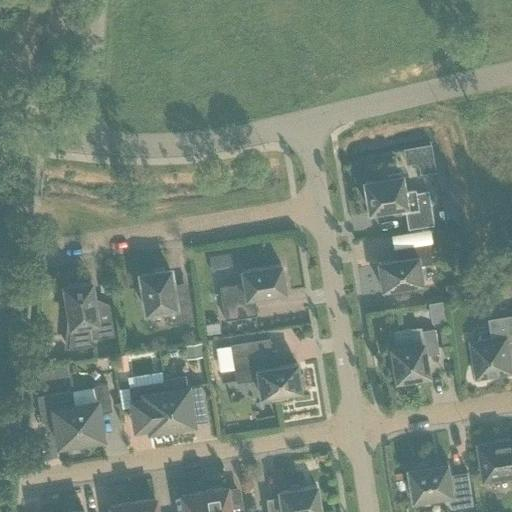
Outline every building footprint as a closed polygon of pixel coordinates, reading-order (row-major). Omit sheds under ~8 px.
[(367,196),(369,211),(383,208),(384,211),(401,208),(401,211),(405,210),(408,228),(433,224),(428,190),(415,192),(415,188),(403,189),(401,174),(400,174),(399,171),(386,173),(387,176),(364,180),(364,182),(362,187),(364,194),(367,196)] [(447,227),(430,229),(433,251),(450,249),(447,227)] [(428,241),(398,246),(400,258),(377,262),(382,289),(393,287),(394,295),(398,299),(407,298),(410,292),(409,284),(422,282),(419,265),(431,263),(428,241)] [(236,252),(223,254),(225,266),(238,264),(236,252)] [(243,283),(225,286),(220,287),(225,319),(256,314),(253,296),(285,291),(281,263),(241,270),(243,283)] [(192,319),(187,290),(173,292),(170,269),(166,270),(163,267),(154,269),(152,272),(140,274),(146,312),(166,308),(168,323),(192,319)] [(91,282),(63,286),(68,316),(70,326),(68,347),(68,349),(91,345),(90,338),(114,335),(109,303),(94,305),(91,282)] [(456,283),(445,285),(447,296),(458,294),(456,283)] [(490,290),(483,298),(490,304),(497,296),(490,290)] [(441,302),(429,303),(432,322),(444,320),(441,302)] [(477,378),(511,372),(511,365),(508,343),(511,342),(511,315),(490,320),(493,338),(471,342),(477,378)] [(392,351),(391,354),(392,362),(394,365),(396,379),(399,378),(402,379),(411,378),(413,376),(427,374),(424,355),(439,353),(434,328),(420,331),(419,327),(396,331),(398,347),(391,348),(392,351)] [(447,329),(439,330),(441,345),(449,344),(447,329)] [(230,345),(217,347),(221,371),(234,369),(236,382),(258,378),(261,396),(270,394),(271,399),(287,396),(286,392),(301,389),(301,388),(305,387),(303,373),(298,373),(296,362),(274,366),(271,350),(232,356),(230,345)] [(185,374),(163,378),(164,381),(165,389),(171,427),(194,423),(190,398),(203,396),(201,384),(187,386),(185,374)] [(128,386),(118,388),(121,407),(132,406),(132,407),(145,405),(149,430),(171,427),(165,389),(164,381),(128,386)] [(97,400),(74,404),(80,441),(102,438),(98,412),(111,410),(107,382),(94,384),(97,400)] [(72,389),(37,395),(41,422),(54,420),(58,445),(80,441),(74,404),(72,389)] [(511,440),(480,446),(485,479),(511,475),(511,440)] [(444,495),(444,497),(452,507),(473,504),(468,472),(451,475),(449,463),(428,467),(428,464),(414,466),(415,469),(411,470),(416,499),(444,495)] [(320,511),(316,485),(279,491),(280,497),(266,499),(268,511),(320,511)] [(207,511),(243,511),(243,510),(230,511),(226,487),(204,490),(207,511)] [(184,511),(207,511),(204,490),(181,494),(184,511)] [(157,511),(155,498),(132,502),(133,511),(157,511)] [(111,511),(133,511),(132,502),(110,505),(111,511)]
